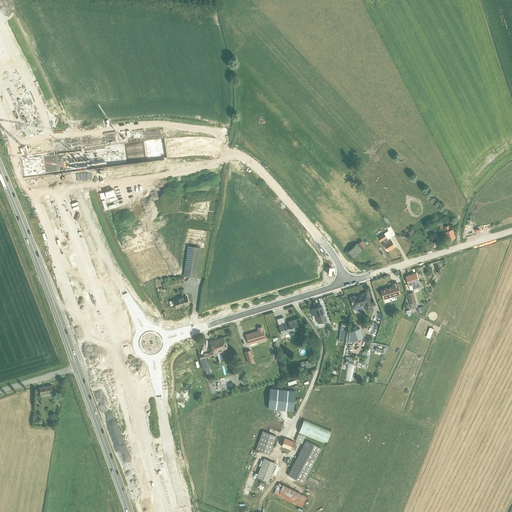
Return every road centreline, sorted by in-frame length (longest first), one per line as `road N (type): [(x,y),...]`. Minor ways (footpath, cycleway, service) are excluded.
road 1 (residential): [(345,283),(326,246),(272,183),(221,147),(184,144),(0,170)]
road 2 (unclassified): [(130,304),(0,26)]
road 3 (motorway): [(115,347),(0,69)]
road 4 (motorway): [(0,123),(98,360)]
road 5 (unclassified): [(0,180),(76,366)]
road 6 (residential): [(345,283),(511,230)]
road 7 (trunk): [(158,511),(115,347)]
road 8 (trunk): [(98,360),(140,511)]
road 9 (unclassified): [(76,366),(128,511)]
road 10 (residential): [(202,326),(345,283)]
road 11 (unclassified): [(157,385),(183,509)]
